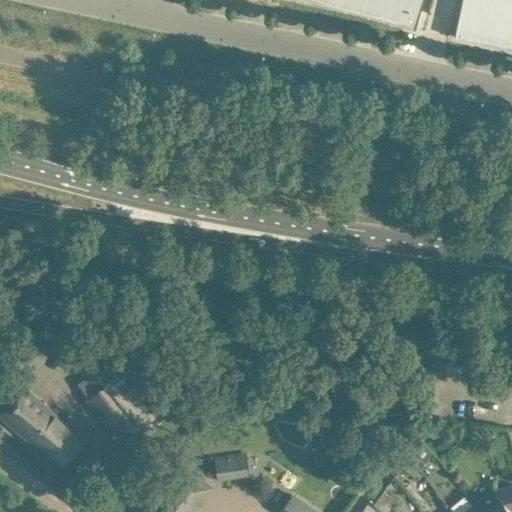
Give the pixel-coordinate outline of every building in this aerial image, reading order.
[(334,0),(416,23),(422,0),(334,0)] [(511,48),(511,0),(462,0),(454,37),(511,48)] [(103,361),(77,382),(89,397),(87,398),(121,441),(185,390),(128,366),(118,356),(107,365),(103,361)] [(0,413),(62,466),(93,429),(75,414),(67,424),(23,387),(0,413)] [(411,452),(406,459),(420,469),(425,462),(411,452)] [(214,458),(217,478),(248,473),(245,453),(214,458)] [(333,473),(358,492),(372,472),(347,454),(333,473)] [(415,476),(420,469),(406,459),(401,466),(415,476)] [(145,511),(194,511),(213,486),(181,463),(145,511)] [(511,485),(495,490),(494,488),(475,503),(482,511),(511,511),(511,510),(511,485)] [(384,490),(379,497),(392,507),(397,500),(384,490)] [(317,511),(291,494),(279,511),(317,511)] [(384,511),(389,511),(392,507),(379,497),(373,504),(384,511)] [(482,511),(475,503),(464,511),(482,511)]
